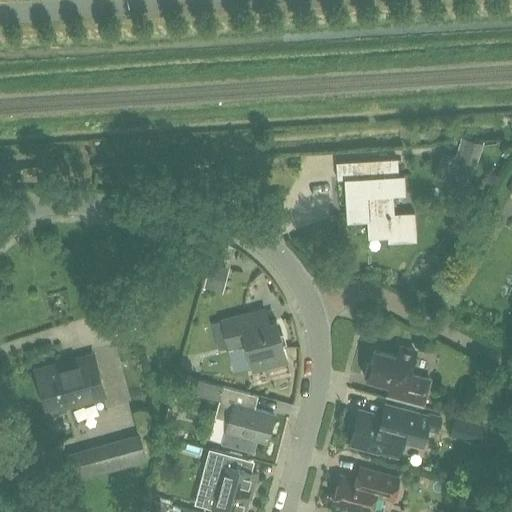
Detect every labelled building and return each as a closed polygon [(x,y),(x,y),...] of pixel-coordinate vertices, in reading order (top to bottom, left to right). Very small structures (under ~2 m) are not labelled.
[(471,163),(442,154),(436,173),(464,182),(471,163)] [(344,178),(347,221),(348,221),(348,217),(367,216),(368,237),(369,237),(369,233),(387,232),(388,241),(389,241),(389,237),(412,236),(410,213),(414,213),(414,211),(394,212),(393,194),(405,193),(404,173),(398,174),(397,158),(336,161),(337,179),(344,178)] [(212,260),(206,284),(221,288),(227,264),(212,260)] [(138,306),(108,315),(113,335),(143,325),(138,306)] [(287,361),(283,346),(276,319),(269,321),(265,308),(221,319),(228,347),(245,343),(252,370),(287,361)] [(374,349),(371,360),(368,362),(364,376),(396,384),(393,398),(423,406),(430,379),(409,373),(415,350),(399,346),(397,355),(374,349)] [(94,353),(35,369),(47,411),(105,395),(94,353)] [(214,383),(197,378),(195,386),(212,391),(214,383)] [(214,416),(228,420),(222,443),(255,452),(258,439),(266,441),(274,413),(247,406),(250,392),(223,385),(214,416)] [(500,401),(489,398),(483,421),(494,424),(500,401)] [(356,426),(351,444),(379,452),(380,450),(399,455),(404,435),(424,440),(426,431),(437,434),(441,417),(429,414),(428,415),(401,408),(385,404),(382,415),(358,409),(354,423),(356,426)] [(455,415),(450,434),(489,444),(494,425),(455,415)] [(140,435),(70,455),(76,478),(146,458),(140,435)] [(233,511),(243,511),(250,490),(253,491),(258,473),(243,469),(247,458),(210,448),(201,481),(217,485),(212,506),(233,511)] [(341,474),(333,502),(370,511),(375,494),(393,499),(399,477),(360,466),(356,479),(341,474)] [(463,486),(461,486),(455,510),(457,511),(462,511),(472,511),(476,498),(478,490),(463,486)]
